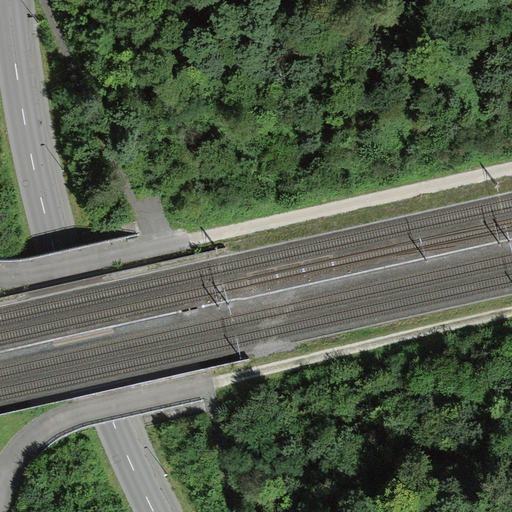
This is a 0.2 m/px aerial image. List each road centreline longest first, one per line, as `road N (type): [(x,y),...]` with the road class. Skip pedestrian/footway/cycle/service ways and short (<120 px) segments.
road 1 (secondary): [(156,511),(111,417),(37,178),(10,0)]
road 2 (track): [(511,160),(149,245)]
road 3 (track): [(511,311),(232,376)]
